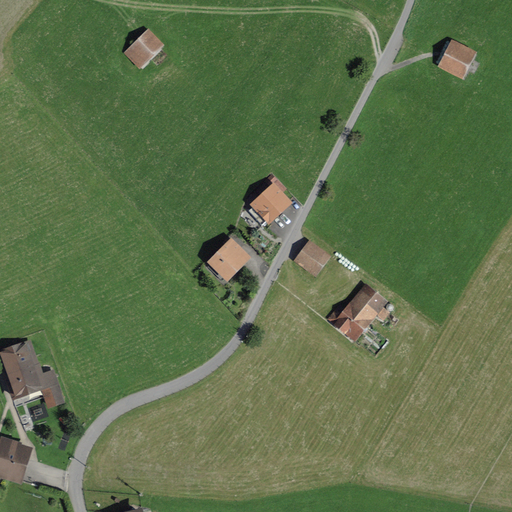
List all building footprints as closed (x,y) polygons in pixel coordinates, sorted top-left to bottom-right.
[(147,33),(126,54),(138,66),(159,45),(147,33)] [(460,75),(472,52),(454,42),(442,65),(460,75)] [(269,220),(288,203),(274,187),(254,205),(269,220)] [(217,267),(227,277),(246,257),(238,249),(243,244),(233,233),(226,239),(231,244),(208,267),(213,271),(217,267)] [(310,245),(298,261),(314,273),(326,257),(310,245)] [(329,319),(336,325),(339,322),(355,335),(382,301),(366,288),(343,317),(335,311),(329,319)] [(2,368),(12,396),(42,385),(49,406),(63,401),(53,372),(43,375),(39,363),(37,363),(30,343),(1,353),(6,367),(2,368)] [(4,440),(0,453),(0,473),(18,479),(26,450),(17,448),(18,445),(4,440)]
